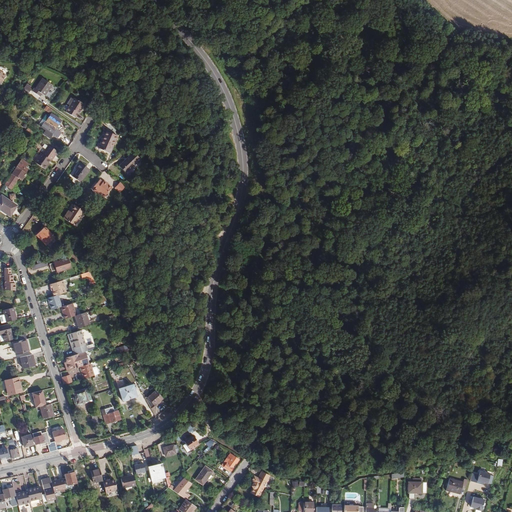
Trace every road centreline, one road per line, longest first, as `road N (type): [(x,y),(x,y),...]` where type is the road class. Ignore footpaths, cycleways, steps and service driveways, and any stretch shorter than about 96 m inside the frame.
road 1 (secondary): [(80,452),(152,431),(189,399),(206,362),(212,287),(243,185),(237,130),(218,79),(156,0)]
road 2 (track): [(394,69),(376,90),(299,279)]
road 3 (residential): [(80,452),(9,239)]
road 4 (track): [(243,185),(260,186),(270,203),(262,261),(274,284),(299,279)]
